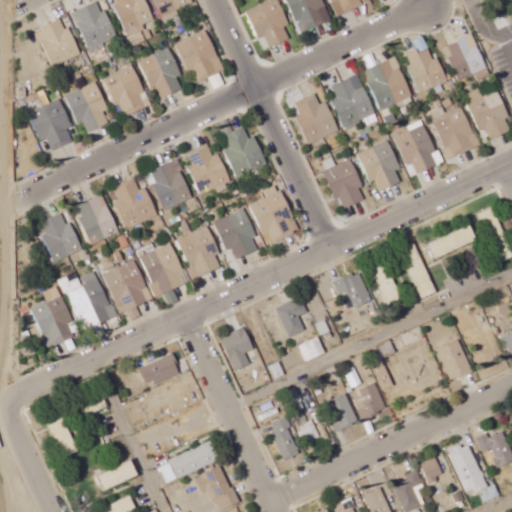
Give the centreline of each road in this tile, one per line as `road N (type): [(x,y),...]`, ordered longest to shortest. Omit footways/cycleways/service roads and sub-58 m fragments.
road 1 (residential): [(11,406),(511,167)]
road 2 (residential): [(441,4),(0,213)]
road 3 (track): [(6,0),(0,201),(11,406)]
road 4 (residential): [(218,0),(335,250)]
road 5 (residential): [(276,503),(511,389)]
road 6 (residential): [(280,511),(189,321)]
